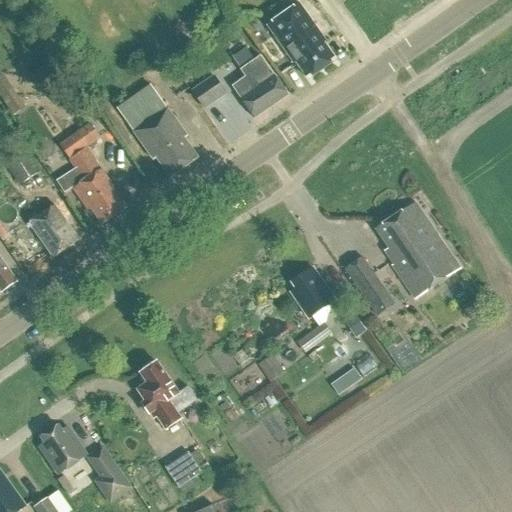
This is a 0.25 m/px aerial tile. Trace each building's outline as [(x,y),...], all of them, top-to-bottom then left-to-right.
[(323,43),(326,42),(299,5),(268,27),(294,64),(296,63),(308,80),(336,61),(323,43)] [(288,96),(261,56),(241,71),(245,78),(232,87),(254,119),(288,96)] [(30,75),(42,92),(64,77),(52,60),(30,75)] [(213,78),(192,92),(204,110),(225,95),(213,78)] [(170,178),(170,179),(198,159),(198,158),(197,159),(183,139),(186,137),(167,109),(151,86),(117,109),(153,160),(156,158),(170,178)] [(93,159),(97,157),(88,145),(102,135),(92,121),(63,142),(74,158),(69,161),(75,170),(57,182),(65,195),(73,189),(86,208),(89,206),(102,225),(127,208),(93,159)] [(2,157),(22,187),(39,176),(19,146),(2,157)] [(376,230),(389,249),(385,252),(392,262),(390,263),(415,301),(460,270),(415,204),(376,230)] [(29,224),(54,259),(79,241),(55,206),(29,224)] [(0,290),(2,293),(16,283),(0,258),(0,290)] [(343,270),(373,315),(390,304),(359,259),(343,270)] [(291,293),(309,320),(335,302),(316,275),(311,279),(307,273),(292,283),(296,290),(291,293)] [(299,346),(307,356),(325,341),(317,332),(299,346)] [(260,367),(272,384),(286,374),(274,357),(260,367)] [(149,415),(153,412),(166,430),(181,420),(168,402),(178,395),(156,363),(140,374),(147,384),(137,391),(145,402),(142,404),(149,415)] [(354,369),(342,378),(349,388),(361,380),(354,369)] [(45,443),(39,447),(59,476),(85,458),(85,454),(67,428),(62,432),(58,426),(41,438),(45,443)] [(96,483),(110,503),(131,489),(102,449),(88,459),(102,479),(96,483)] [(167,469),(180,489),(203,474),(189,454),(167,469)] [(0,474),(0,511),(19,511),(24,509),(0,474)] [(35,509),(36,511),(57,511),(48,499),(35,509)]
